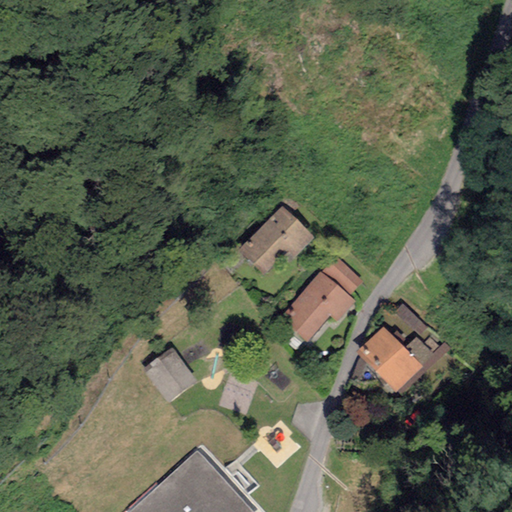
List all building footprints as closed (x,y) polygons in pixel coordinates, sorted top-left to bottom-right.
[(282,210),(237,254),(262,279),(288,255),(295,262),(313,241),(282,210)] [(336,260),(279,323),(307,346),(330,320),(336,325),(355,305),(349,299),(362,283),(336,260)] [(382,335),(356,359),(395,401),(421,376),(382,335)] [(144,371),(169,403),(198,381),(174,349),(144,371)] [(248,511),(197,454),(133,511),(248,511)]
